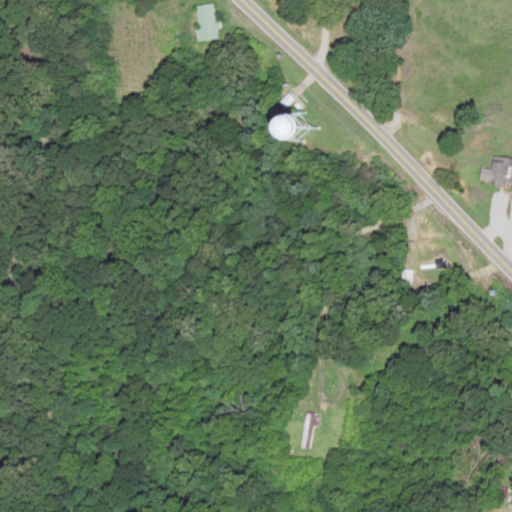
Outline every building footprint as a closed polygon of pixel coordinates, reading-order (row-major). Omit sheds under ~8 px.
[(214,39),(217,6),(198,4),(194,37),(214,39)] [(286,126),(274,110),(261,120),(273,136),(286,126)] [(479,178),(511,184),(511,158),(493,154),(490,169),(481,167),(479,178)] [(413,269),(402,269),(402,286),(413,286),(413,269)] [(309,448),(320,415),(309,412),(298,445),(309,448)]
